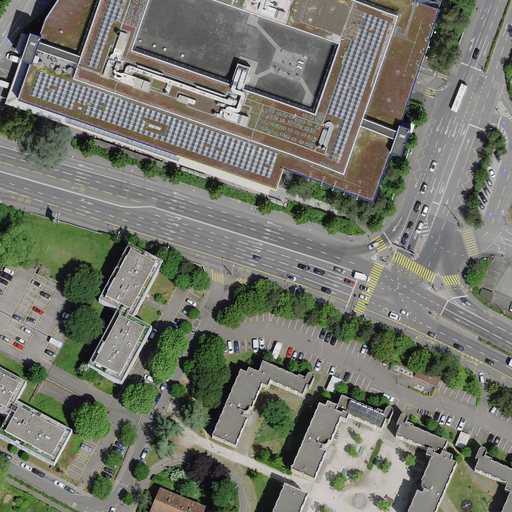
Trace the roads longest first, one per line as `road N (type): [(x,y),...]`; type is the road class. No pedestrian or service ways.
road 1 (primary): [(300,260),(0,166)]
road 2 (primary): [(440,233),(511,26)]
road 3 (residential): [(202,329),(115,511)]
road 4 (primary): [(497,0),(431,176)]
road 5 (primary): [(431,176),(388,239),(300,260)]
road 6 (primary): [(397,311),(511,371)]
